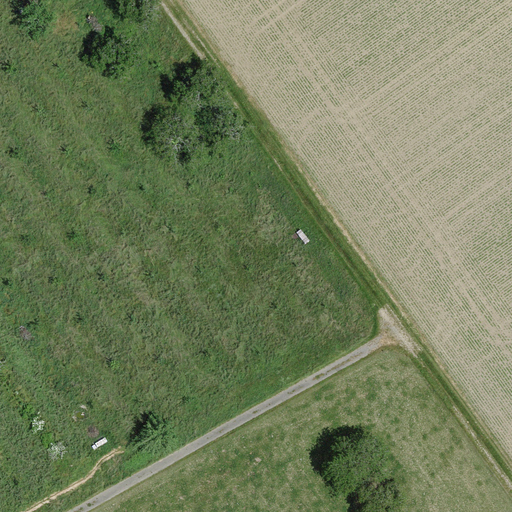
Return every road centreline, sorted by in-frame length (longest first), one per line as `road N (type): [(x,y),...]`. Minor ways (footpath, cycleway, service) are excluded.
road 1 (track): [(511,490),(161,0)]
road 2 (track): [(81,511),(397,334)]
